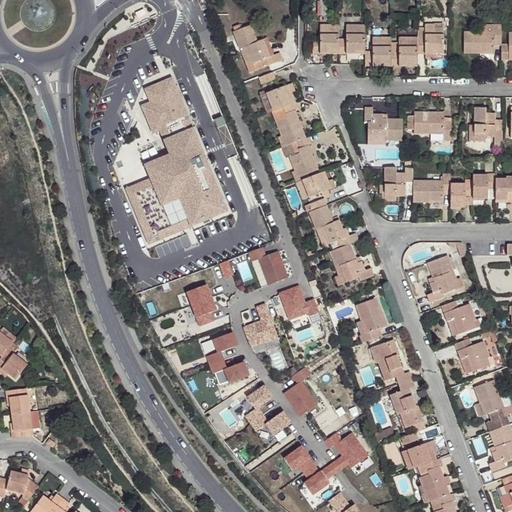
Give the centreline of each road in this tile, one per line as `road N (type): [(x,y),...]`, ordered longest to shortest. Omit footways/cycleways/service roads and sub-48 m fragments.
road 1 (residential): [(511,233),(380,233),(483,511)]
road 2 (secondary): [(65,150),(89,257),(128,361),(160,418),(236,511)]
road 3 (residential): [(511,86),(341,85),(332,99),(342,125)]
road 4 (residential): [(0,447),(39,448),(122,511)]
